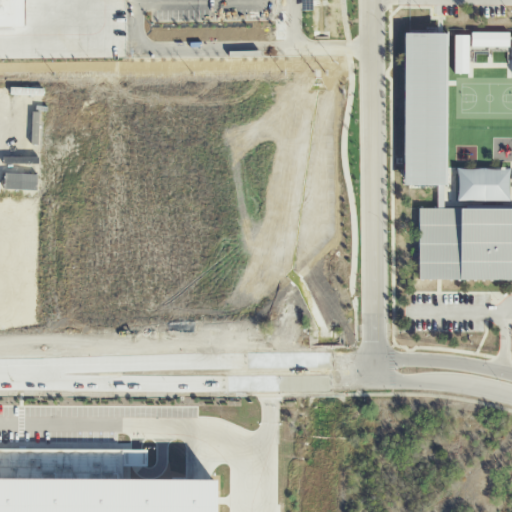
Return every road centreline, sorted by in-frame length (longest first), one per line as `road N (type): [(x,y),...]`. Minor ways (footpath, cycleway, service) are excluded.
road 1 (residential): [(374,382),(370,0)]
road 2 (residential): [(511,374),(426,360),(245,374)]
road 3 (residential): [(0,376),(245,374)]
road 4 (residential): [(268,377),(459,385),(511,396)]
